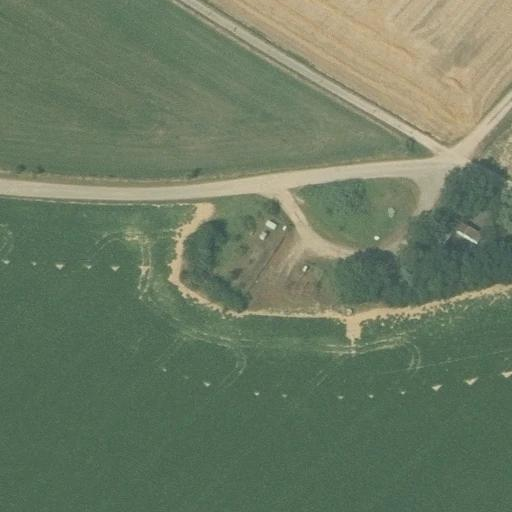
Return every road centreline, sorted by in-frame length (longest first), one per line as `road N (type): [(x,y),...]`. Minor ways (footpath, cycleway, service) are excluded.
road 1 (track): [(511,104),(457,164),(431,173),(121,205),(0,198)]
road 2 (track): [(511,199),(191,0)]
